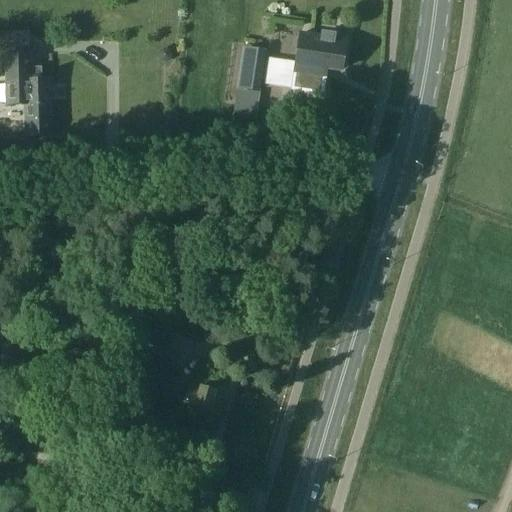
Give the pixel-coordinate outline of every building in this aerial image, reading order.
[(268,59),(264,85),(321,94),(324,76),(322,76),(323,69),(341,71),(346,37),(322,34),(322,38),(301,35),(296,63),(268,59)] [(244,50),(238,88),(258,91),(264,53),(244,50)] [(6,56),(7,83),(7,108),(26,108),(26,136),(51,136),(51,104),(49,104),(49,93),(49,80),(41,80),(41,69),(31,69),(30,55),(6,56)] [(207,325),(162,312),(156,310),(152,324),(203,339),(207,325)] [(144,329),(138,351),(168,359),(174,336),(154,330),(154,332),(144,329)] [(179,397),(186,399),(178,424),(215,435),(225,403),(214,400),(216,391),(202,387),(202,384),(191,381),(190,385),(183,383),(179,397)]
